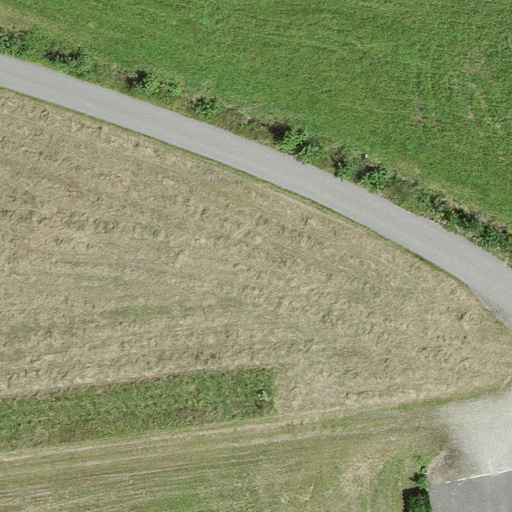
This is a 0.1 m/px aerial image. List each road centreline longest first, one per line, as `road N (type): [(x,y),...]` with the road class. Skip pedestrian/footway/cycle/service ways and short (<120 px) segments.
road 1 (unclassified): [(0,71),(325,189),(511,295)]
road 2 (track): [(0,467),(511,397)]
